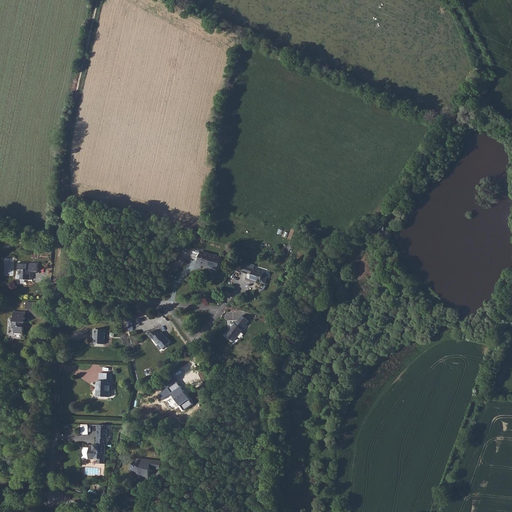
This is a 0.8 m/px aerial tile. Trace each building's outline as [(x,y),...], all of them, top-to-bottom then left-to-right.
[(215,268),(219,269),(222,258),(201,252),(198,260),(203,262),(202,264),(210,266),(210,267),(215,269),(215,268)] [(201,267),(202,265),(206,267),(218,271),(219,269),(215,268),(215,269),(210,267),(210,266),(202,264),(203,262),(198,260),(197,264),(201,267)] [(31,271),(38,272),(38,263),(31,263),(31,264),(28,264),(28,263),(19,263),(19,269),(19,270),(18,271),(18,275),(21,275),(21,280),(31,280),(31,273),(31,271)] [(255,280),(257,281),(265,284),(268,274),(254,270),(254,268),(250,267),(245,280),(254,283),(254,282),(255,280)] [(15,327),(15,333),(24,334),(24,323),(25,323),(26,312),(14,312),(14,322),(13,322),(13,327),(15,327)] [(237,338),(238,336),(237,336),(240,331),(241,332),(242,331),(243,330),(243,329),(249,321),(242,315),(235,324),(235,323),(232,328),(230,330),(229,329),(226,334),(230,337),(230,338),(234,341),(237,338)] [(95,335),(95,338),(94,344),(104,345),(105,330),(94,329),(94,335),(95,335)] [(156,330),(149,335),(152,339),(153,338),(158,344),(159,344),(163,349),(167,346),(170,343),(166,337),(165,338),(163,336),(164,336),(161,332),(159,334),(156,330)] [(112,374),(100,373),(100,381),(98,381),(97,397),(110,397),(110,382),(111,382),(112,374)] [(177,382),(168,388),(172,393),(171,393),(180,406),(181,406),(184,410),(193,404),(190,399),(181,386),(180,387),(177,382)] [(99,437),(97,437),(96,445),(94,445),(94,448),(90,448),(89,459),(94,459),(98,459),(98,464),(105,464),(106,446),(108,446),(108,441),(108,438),(107,438),(108,429),(112,429),(112,425),(97,425),(97,429),(97,431),(99,431),(99,437)] [(144,477),(144,479),(149,479),(151,465),(154,466),(154,469),(161,469),(161,461),(142,459),(138,464),(135,461),(130,469),(140,476),(144,477)] [(140,476),(130,469),(128,471),(139,478),(144,479),(144,477),(140,476)]
